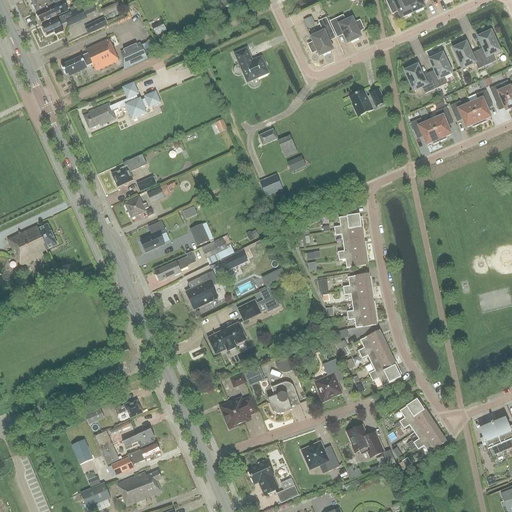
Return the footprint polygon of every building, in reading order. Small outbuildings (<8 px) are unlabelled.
[(56,3),(63,0),(31,0),(37,11),(52,3),(56,2),(56,3)] [(42,24),(66,13),(69,11),(63,0),(56,4),(57,6),(53,8),(52,6),(37,13),(42,24)] [(413,13),(407,0),(386,0),(391,10),(397,8),(402,19),(413,13)] [(407,0),(413,13),(425,7),(421,0),(407,0)] [(120,3),(105,10),(108,15),(123,9),(120,3)] [(68,24),(86,16),(86,15),(82,7),(76,10),(72,12),(58,19),(58,18),(43,25),(44,28),(42,29),(45,35),(47,34),(48,36),(55,32),(56,34),(63,31),(61,24),(67,21),(68,24)] [(359,31),(363,29),(360,21),(355,24),(353,18),(345,22),(343,17),(331,22),(337,34),(343,32),(348,43),(361,37),(359,31)] [(98,30),(107,25),(104,18),(94,23),(98,30)] [(305,21),(308,29),(315,26),(311,18),(305,21)] [(334,36),(326,19),(320,22),(324,32),(311,38),(314,43),(309,45),(313,53),(317,51),(320,56),(333,50),(328,38),(334,36)] [(164,26),(154,31),(156,37),(167,32),(164,26)] [(500,51),(491,32),(485,35),(484,33),(479,36),(480,37),(478,38),(485,51),(479,54),(485,67),(496,62),(492,55),(500,51)] [(96,71),(118,62),(109,39),(87,49),(88,54),(82,57),(62,66),(66,75),(69,74),(71,76),(87,68),(87,67),(93,64),(96,71)] [(473,57),(466,43),(465,44),(464,42),(459,45),(459,46),(453,49),(462,69),(475,63),(478,70),(485,67),(479,54),(473,57)] [(141,43),(120,51),(126,65),(147,57),(141,43)] [(268,73),(261,58),(252,62),(247,50),(236,54),(243,71),(242,72),(247,81),(248,81),(248,82),(258,78),(268,74),(267,73),(268,73)] [(452,74),(443,54),(437,57),(436,55),(431,58),(431,59),(430,60),(436,74),(430,76),(436,89),(447,84),(444,77),(452,74)] [(436,89),(430,76),(424,79),(418,65),(417,66),(416,65),(410,67),(411,69),(405,71),(414,91),(422,88),(425,94),(436,89)] [(490,89),(496,103),(501,100),(506,111),(511,108),(511,89),(511,86),(508,81),(500,84),(490,89)] [(116,120),(113,111),(126,105),(132,119),(133,119),(146,114),(146,113),(145,108),(149,106),(149,107),(151,107),(160,104),(160,102),(156,93),(155,93),(146,97),(146,98),(146,99),(141,101),(141,100),(140,99),(139,100),(137,95),(138,95),(138,94),(134,84),(133,84),(124,88),(124,89),(128,99),(111,107),(110,104),(89,113),(89,114),(84,117),(89,129),(100,125),(100,126),(116,120)] [(376,107),(385,103),(379,90),(370,95),(371,95),(371,96),(367,98),(364,91),(365,91),(364,90),(350,97),(350,98),(354,104),(352,105),(358,116),(359,116),(373,110),(373,109),(371,107),(376,105),(376,106),(376,107)] [(492,104),(486,90),(476,95),(478,100),(471,104),(480,125),(487,122),(486,120),(492,117),(487,107),(492,104)] [(436,102),(439,108),(445,105),(443,100),(436,102)] [(480,125),(471,104),(463,107),(461,102),(450,106),(456,120),(462,117),(467,128),(472,126),(473,128),(480,125)] [(447,124),(453,121),(447,108),(436,112),(439,118),(431,121),(440,142),(448,139),(447,137),(452,135),(447,124)] [(440,142),(431,121),(423,124),(421,119),(411,123),(417,137),(422,135),(427,146),(432,143),(433,145),(440,142)] [(228,129),(224,120),(216,123),(220,133),(228,129)] [(278,140),(273,129),(259,136),(263,146),(278,140)] [(298,153),(291,136),(278,142),(285,158),(298,153)] [(143,155),(135,158),(123,164),(125,167),(119,170),(120,172),(113,175),(115,180),(115,181),(116,184),(117,185),(118,187),(133,180),(129,173),(147,165),(143,155)] [(306,166),(302,156),(287,163),(292,173),(306,166)] [(283,190),(277,174),(260,181),(266,197),(283,190)] [(157,185),(153,177),(137,184),(140,192),(157,185)] [(168,188),(166,184),(160,187),(163,193),(169,190),(168,188)] [(152,204),(165,199),(160,188),(147,193),(152,204)] [(147,203),(143,205),(139,197),(125,204),(131,219),(146,212),(145,210),(149,208),(147,203)] [(194,208),(183,213),(186,220),(197,215),(194,208)] [(362,228),(360,215),(339,218),(341,227),(334,227),(335,232),(362,228)] [(165,245),(160,234),(166,231),(162,222),(149,228),(153,236),(141,241),(147,254),(165,245)] [(206,223),(202,225),(209,241),(213,239),(206,223)] [(209,241),(202,225),(191,230),(198,246),(209,241)] [(42,252),(57,245),(48,226),(39,230),(37,227),(8,240),(17,258),(18,258),(21,266),(43,255),(42,252)] [(364,240),(362,228),(335,232),(336,236),(342,235),(343,243),(364,240)] [(255,239),(254,238),(258,236),(255,231),(251,233),(251,232),(247,234),(251,241),(255,239)] [(222,239),(203,249),(208,260),(227,250),(222,239)] [(366,253),(364,240),(343,243),(344,251),(338,252),(339,257),(366,253)] [(189,266),(197,262),(192,252),(187,255),(188,257),(185,259),(185,258),(176,262),(155,272),(159,282),(181,272),(180,271),(189,267),(189,266)] [(368,266),(366,253),(339,257),(339,261),(346,260),(347,269),(368,266)] [(235,260),(222,266),(229,280),(243,274),(235,260)] [(187,292),(186,293),(194,310),(195,310),(195,309),(217,298),(217,299),(212,287),(219,284),(213,271),(200,278),(204,285),(187,293),(187,292)] [(272,275),(276,285),(285,281),(281,271),(272,275)] [(371,287),(369,275),(348,278),(350,286),(343,287),(344,291),(371,287)] [(373,300),(371,287),(344,291),(345,296),(351,295),(352,303),(373,300)] [(271,288),(259,293),(265,306),(268,313),(280,308),(277,300),(271,288)] [(375,312),(373,300),(352,303),(353,311),(347,312),(348,316),(375,312)] [(261,314),(255,301),(238,309),(244,322),(261,314)] [(377,325),(375,312),(348,316),(348,321),(355,320),(356,328),(377,325)] [(246,340),(239,324),(226,330),(226,329),(220,332),(221,332),(208,338),(216,355),(227,349),(228,352),(236,348),(235,345),(246,340)] [(348,337),(347,330),(335,333),(337,340),(348,337)] [(360,355),(385,343),(379,331),(360,340),(364,348),(358,351),(360,355)] [(342,358),(348,355),(342,342),(335,345),(342,358)] [(390,355),(385,343),(360,355),(362,359),(368,356),(371,364),(390,355)] [(310,356),(320,352),(317,346),(308,350),(310,356)] [(371,378),(396,366),(390,355),(371,364),(375,371),(369,374),(371,378)] [(336,381),(344,378),(336,360),(323,365),(328,377),(315,383),(320,394),(318,394),(322,404),(332,400),(331,398),(342,393),(336,381)] [(260,365),(244,372),(247,379),(263,372),(260,365)] [(401,378),(396,366),(371,378),(373,382),(379,379),(383,387),(401,378)] [(248,383),(244,374),(230,380),(234,389),(248,383)] [(301,404),(294,388),(294,386),(292,385),(291,384),(289,383),(287,383),(285,383),(283,383),(272,387),(275,396),(268,399),(272,409),(273,411),(274,412),(276,413),(278,414),(280,414),(282,414),(284,414),(290,411),(289,408),(301,404)] [(242,399),(222,408),(230,428),(250,419),(249,416),(259,411),(253,397),(243,401),(242,399)] [(402,426),(425,410),(417,400),(400,411),(405,419),(400,422),(402,426)] [(142,412),(142,411),(141,408),(139,407),(137,402),(131,405),(130,403),(124,406),(115,410),(117,414),(127,409),(131,418),(142,413),(142,412)] [(105,419),(100,409),(85,415),(89,425),(105,419)] [(414,433),(432,421),(425,410),(402,426),(404,429),(410,426),(414,433)] [(506,418),(493,424),(504,452),(511,448),(511,444),(510,440),(511,439),(511,433),(511,431),(506,418)] [(416,447),(439,431),(432,421),(414,433),(419,439),(414,443),(414,444),(416,447)] [(504,452),(493,424),(480,429),(485,442),(488,450),(492,448),(494,454),(496,455),(504,452)] [(119,426),(109,430),(111,434),(121,429),(119,426)] [(365,432),(362,426),(347,433),(353,446),(352,446),(355,453),(366,449),(371,459),(384,452),(376,433),(370,436),(369,433),(365,432)] [(153,440),(155,439),(150,428),(136,435),(123,441),(127,450),(140,444),(141,448),(154,442),(153,440)] [(429,454),(446,442),(439,431),(416,447),(418,450),(424,447),(429,454)] [(397,438),(393,433),(388,436),(392,442),(397,438)] [(108,465),(119,460),(108,434),(97,439),(108,465)] [(414,444),(414,443),(412,441),(407,445),(411,450),(416,447),(414,444)] [(84,442),(71,447),(79,465),(92,460),(84,442)] [(116,476),(134,468),(133,465),(145,460),(145,461),(161,454),(156,443),(128,456),(129,458),(112,466),(116,476)] [(340,467),(333,452),(326,455),(321,443),(302,451),(311,470),(325,463),(329,472),(340,467)] [(393,451),(397,458),(402,455),(397,448),(393,451)] [(407,468),(412,465),(408,458),(403,461),(407,468)] [(272,476),(274,476),(267,462),(248,470),(255,484),(260,482),(262,485),(261,486),(265,496),(278,490),(272,476)] [(352,467),(347,469),(352,480),(357,478),(352,467)] [(157,481),(162,479),(159,471),(147,476),(145,473),(117,485),(127,507),(162,493),(157,481)] [(100,484),(97,477),(88,481),(91,488),(100,484)] [(489,488),(497,485),(494,477),(486,480),(489,488)] [(95,505),(111,499),(105,483),(81,493),(88,511),(96,508),(95,505)] [(299,494),(295,484),(276,493),(281,502),(299,494)] [(511,497),(509,490),(501,493),(505,502),(511,498),(511,497)]
